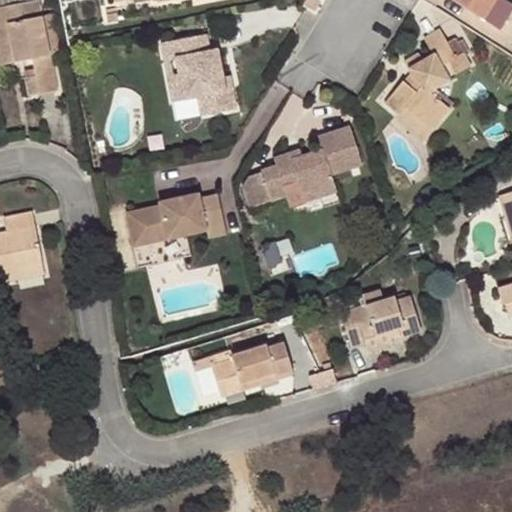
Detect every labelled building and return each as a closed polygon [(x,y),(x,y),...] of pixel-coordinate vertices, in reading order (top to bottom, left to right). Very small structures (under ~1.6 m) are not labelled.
[(31,88),(60,83),(47,0),(0,0),(0,41),(3,59),(35,55),(38,73),(29,74),(31,88)] [(116,0),(117,6),(140,0),(142,7),(157,5),(158,10),(196,5),(197,10),(236,2),(235,0),(116,0)] [(118,11),(142,7),(140,0),(117,6),(118,11)] [(452,0),(449,4),(499,36),(511,14),(511,12),(491,0),(452,0)] [(511,0),(491,0),(511,12),(511,0)] [(408,113),(435,133),(452,111),(438,101),(440,98),(438,93),(474,74),(467,63),(469,61),(462,48),(458,50),(456,46),(448,49),(442,36),(427,43),(436,60),(423,66),(421,60),(407,65),(416,86),(410,93),(403,88),(386,110),(401,121),(408,113)] [(181,69),(188,110),(201,108),(204,126),(241,120),(237,98),(227,99),(222,61),(213,63),(211,45),(167,53),(170,70),(181,69)] [(176,112),(188,110),(181,69),(170,70),(176,112)] [(286,164),(280,166),(284,193),(298,191),(301,200),(333,192),(331,184),(361,174),(352,137),(319,148),(321,161),(287,170),(286,164)] [(270,208),(285,205),(284,193),(280,166),(274,168),(275,174),(261,177),(270,208)] [(336,202),(333,192),(301,200),(304,212),(336,202)] [(511,203),(511,195),(492,202),(507,246),(511,243),(511,234),(506,217),(511,216),(509,205),(511,203)] [(206,251),(225,247),(217,208),(200,213),(198,205),(175,211),(176,219),(160,222),(160,219),(128,225),(134,257),(205,244),(206,251)] [(19,272),(44,266),(36,215),(5,221),(7,236),(0,237),(0,279),(3,290),(21,287),(19,272)] [(272,262),(290,257),(285,239),(267,245),(272,262)] [(46,282),(44,266),(19,272),(21,287),(46,282)] [(511,286),(494,292),(503,323),(511,319),(511,286)] [(343,350),(384,338),(385,337),(393,335),(397,344),(417,338),(407,303),(389,310),(388,304),(376,308),(374,300),(356,305),(358,314),(335,321),(343,350)] [(388,353),(384,338),(343,350),(346,359),(360,354),(363,361),(388,353)] [(267,383),(270,386),(286,380),(278,352),(262,356),(261,352),(224,364),(223,360),(187,372),(190,382),(206,376),(213,399),(234,393),(236,400),(258,394),(255,387),(267,383)] [(271,391),(270,386),(267,383),(255,387),(258,394),(271,391)] [(215,406),(236,400),(234,393),(213,399),(215,406)]
